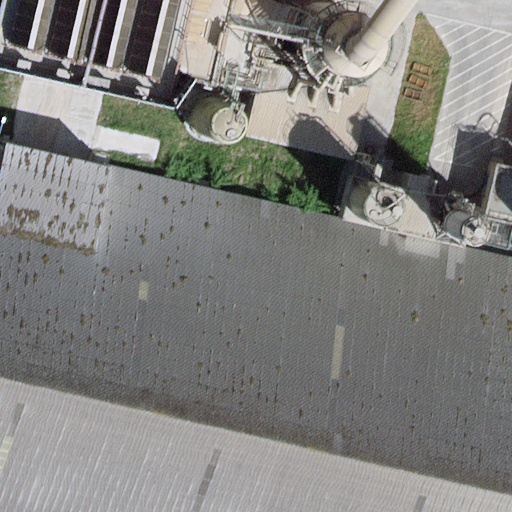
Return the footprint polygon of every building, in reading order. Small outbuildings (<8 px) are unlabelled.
[(270,51),(282,60),(296,64),(311,64),(325,58),(336,49),(344,37),(347,23),(345,8),(341,0),(263,0),(259,10),(258,24),(262,38),(270,51)] [(348,85),(239,59),(223,127),(332,153),(348,85)] [(315,211),(0,141),(0,511),(511,511),(511,254),(440,239),(450,192),(326,165),(315,211)] [(511,163),(472,154),(460,209),(507,219),(510,209),(511,200),(511,199),(511,163)] [(511,209),(510,209),(507,219),(501,249),(511,251),(511,209)]
